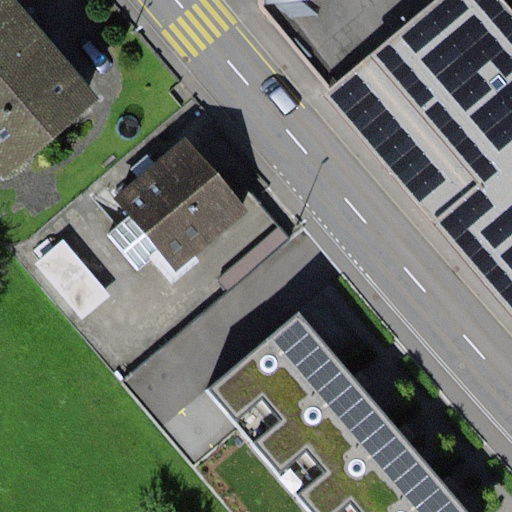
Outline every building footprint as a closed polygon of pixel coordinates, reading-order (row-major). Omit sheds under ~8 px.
[(511,7),(506,0),(425,0),(325,87),(511,304),(511,7)] [(0,168),(82,99),(45,55),(0,1),(0,168)] [(186,144),(116,201),(171,269),(241,211),(186,144)] [(61,243),(37,262),(75,309),(99,290),(61,243)] [(356,386),(297,316),(206,391),(307,511),(461,511),(444,491),(400,438),(356,386)]
